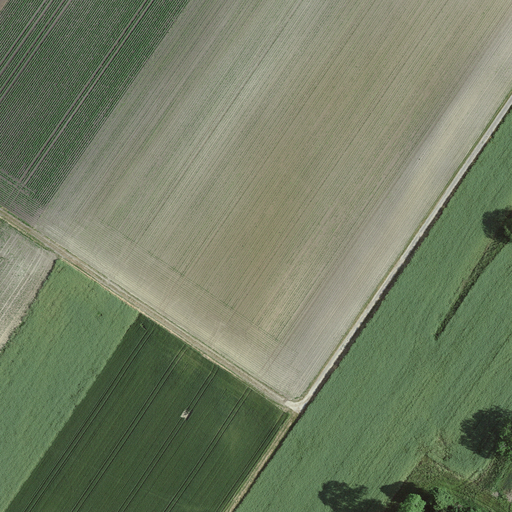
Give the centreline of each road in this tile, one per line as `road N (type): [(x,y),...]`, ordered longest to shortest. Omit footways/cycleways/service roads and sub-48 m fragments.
road 1 (track): [(511,100),(299,410)]
road 2 (track): [(0,211),(299,410)]
